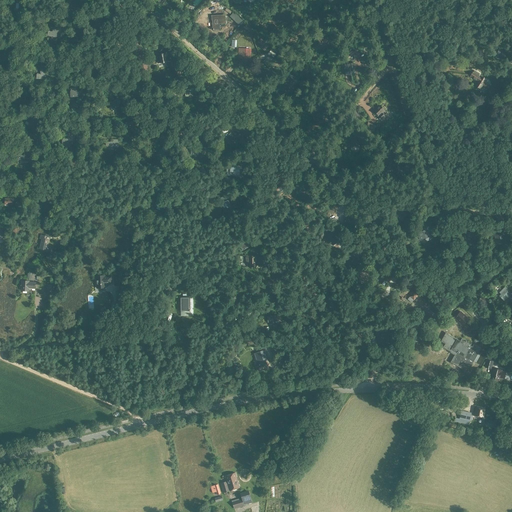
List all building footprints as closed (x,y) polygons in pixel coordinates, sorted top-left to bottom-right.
[(15,13),(24,14),(25,5),(19,4),(19,9),(15,9),(15,13)] [(274,15),(280,21),(285,17),(280,10),(274,15)] [(99,28),(103,22),(100,20),(99,21),(97,19),(95,21),(97,23),(95,24),(99,28)] [(4,39),(10,43),(13,39),(7,34),(4,39)] [(319,45),(329,44),(328,36),(318,37),(319,45)] [(158,53),(159,55),(157,55),(158,63),(167,61),(166,58),(168,54),(166,52),(167,51),(164,48),(158,53)] [(495,58),(502,61),(505,51),(499,48),(495,58)] [(240,49),(239,58),(242,59),(242,62),(250,62),(250,50),(240,49)] [(148,71),(147,63),(140,64),(142,73),(148,71)] [(344,68),(346,75),(351,74),(351,76),(355,75),(354,68),(356,68),(355,64),(344,66),(345,68),(344,68)] [(41,74),(37,74),(37,78),(46,79),(47,67),(43,66),(42,71),(41,71),(41,74)] [(473,73),(470,77),(478,82),(475,85),(481,89),(483,86),(487,88),(489,86),(484,83),(486,81),(479,76),(480,75),(474,71),(473,73)] [(280,85),(286,92),(290,89),(288,87),(290,86),(285,80),(280,85)] [(191,89),(187,90),(187,89),(185,89),(186,97),(193,96),(192,92),(197,92),(197,88),(191,89)] [(71,95),(75,95),(76,97),(83,96),(83,93),(80,93),(80,89),(77,89),(77,91),(71,91),(71,95)] [(114,101),(115,101),(110,103),(111,109),(116,108),(116,109),(120,108),(119,104),(120,104),(119,99),(114,101)] [(380,106),(375,112),(379,116),(378,117),(381,119),(385,115),(382,112),(384,110),(380,106)] [(320,114),(315,115),(317,121),(321,120),(322,123),(326,121),(323,112),(320,113),(320,114)] [(39,119),(38,120),(30,116),(27,121),(34,125),(35,122),(40,124),(41,121),(39,119)] [(71,133),(69,133),(69,139),(63,139),(63,143),(72,143),(72,141),(73,141),(73,135),(71,135),(71,133)] [(238,140),(231,133),(226,138),(233,144),(238,140)] [(349,139),(353,140),(351,149),(354,150),(357,149),(360,148),(356,139),(360,138),(359,136),(354,137),(350,136),(349,139)] [(165,145),(160,153),(165,156),(167,152),(169,153),(171,149),(165,145)] [(389,157),(386,166),(388,167),(387,170),(390,171),(395,172),(397,165),(391,164),(393,158),(389,157)] [(231,167),(230,176),(239,176),(240,168),(231,167)] [(309,179),(300,176),(295,189),(304,192),(305,188),(306,188),(309,179)] [(164,211),(166,205),(159,202),(159,200),(156,199),(154,205),(160,207),(159,209),(164,211)] [(225,202),(229,212),(235,209),(233,205),(231,206),(229,200),(225,202)] [(46,203),(42,203),(42,201),(39,201),(39,204),(36,203),(35,206),(42,206),(41,210),(48,210),(48,206),(49,206),(49,201),(46,201),(46,203)] [(401,221),(407,215),(404,212),(403,211),(401,208),(398,211),(396,209),(391,213),(394,216),(395,215),(401,221)] [(128,216),(137,220),(140,213),(131,210),(128,216)] [(356,219),(346,216),(344,226),(353,228),(354,225),(354,226),(356,219)] [(501,236),(504,235),(504,234),(507,234),(506,229),(499,230),(500,231),(494,233),(496,240),(502,239),(501,236)] [(421,232),(418,233),(416,233),(417,237),(419,237),(421,240),(428,238),(425,230),(421,232)] [(468,238),(469,244),(475,242),(472,231),(464,233),(465,239),(468,238)] [(333,245),(338,240),(331,233),(326,238),(333,245)] [(42,239),(40,247),(47,249),(49,240),(46,239),(47,236),(41,235),(40,239),(42,239)] [(246,249),(249,247),(247,242),(243,244),(242,242),(239,244),(243,251),(246,249)] [(264,266),(263,253),(258,253),(258,259),(256,259),(256,257),(250,257),(250,256),(246,256),(247,262),(250,262),(250,267),(255,267),(255,264),(258,264),(258,266),(264,266)] [(348,264),(356,259),(352,254),(349,256),(345,259),(348,264)] [(363,272),(360,278),(365,280),(366,279),(367,279),(369,274),(363,272)] [(384,272),(381,278),(384,280),(389,282),(392,277),(393,275),(392,274),(389,272),(388,273),(387,274),(384,272)] [(105,277),(105,276),(96,276),(97,288),(105,288),(105,284),(112,283),(111,276),(105,277)] [(22,291),(28,291),(29,288),(35,288),(36,283),(29,282),(23,281),(22,291)] [(503,299),(505,301),(504,302),(507,306),(511,302),(511,301),(511,299),(511,294),(507,289),(499,296),(502,299),(503,299)] [(410,297),(414,300),(418,295),(413,291),(409,296),(410,297)] [(190,311),(190,299),(191,299),(191,298),(181,298),(181,311),(190,311)] [(464,316),(461,313),(455,319),(463,326),(469,320),(466,317),(465,317),(464,316)] [(381,334),(380,328),(376,329),(378,344),(386,343),(385,339),(389,338),(388,334),(385,334),(381,334)] [(471,335),(475,339),(481,334),(477,330),(471,335)] [(450,351),(455,354),(451,362),(464,370),(465,373),(467,374),(468,374),(469,372),(468,372),(474,362),(481,366),(486,356),(479,352),(481,348),(474,344),(472,347),(471,346),(472,344),(462,338),(460,342),(446,334),(442,341),(446,343),(444,347),(450,351)] [(258,369),(259,370),(268,367),(267,362),(268,362),(267,360),(265,361),(265,359),(267,358),(264,350),(260,352),(263,360),(263,361),(258,363),(259,365),(257,367),(258,369)] [(492,369),(494,361),(487,359),(485,368),(492,369)] [(502,371),(493,368),(491,378),(499,380),(500,378),(504,379),(506,373),(502,372),(502,371)] [(477,408),(477,410),(475,410),(474,416),(483,417),(485,409),(477,408)] [(462,411),(459,422),(469,425),(470,420),(472,420),(473,416),(471,416),(471,413),(468,412),(468,413),(462,411)] [(511,448),(504,445),(501,443),(497,451),(501,453),(502,450),(510,453),(511,448)] [(224,492),(239,488),(235,473),(226,476),(227,482),(221,483),(224,492)] [(221,493),(218,484),(211,487),(213,493),(216,492),(217,495),(221,493)] [(242,498),(232,501),(234,509),(244,506),(244,505),(252,503),(248,491),(240,493),(242,498)]
